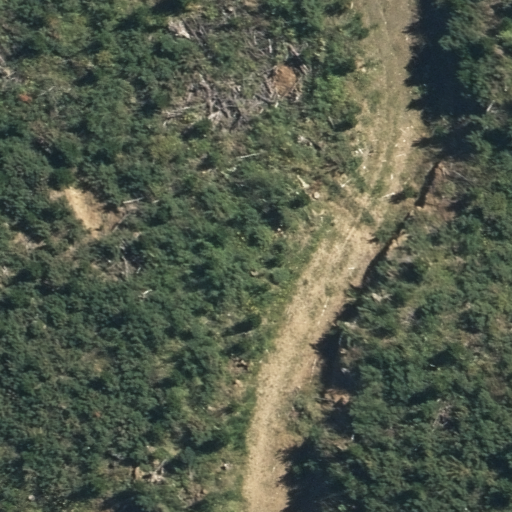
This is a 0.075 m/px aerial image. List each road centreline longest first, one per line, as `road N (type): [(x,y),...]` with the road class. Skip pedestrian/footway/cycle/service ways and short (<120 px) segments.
road 1 (track): [(309,0),(332,209),(265,511)]
road 2 (track): [(363,511),(469,147),(511,122)]
